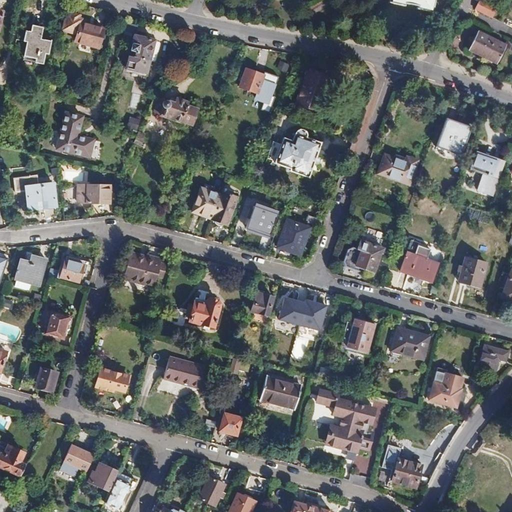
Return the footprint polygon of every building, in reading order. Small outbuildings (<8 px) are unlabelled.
[(434,12),(436,0),(390,0),(390,3),(406,6),(407,3),(420,6),(420,9),(434,12)] [(492,18),(497,7),(482,0),(479,0),(475,9),(492,18)] [(82,22),(83,19),(80,18),(66,14),(61,30),(77,35),(75,42),(98,49),(104,28),(82,22)] [(26,42),(23,56),(35,59),(35,63),(43,65),(45,54),(48,55),(51,41),(41,39),(43,27),(32,25),(30,32),(26,31),(23,41),(26,42)] [(498,63),(506,45),(478,30),(468,50),(484,58),(485,56),(498,63)] [(155,41),(155,40),(134,35),(126,69),(147,74),(150,60),(154,61),(156,60),(160,44),(158,42),(155,41)] [(498,63),(485,56),(484,58),(497,64),(498,63)] [(289,64),(282,62),(279,70),(286,72),(289,64)] [(264,75),(245,69),(239,87),(258,94),(264,75)] [(307,71),(295,104),(318,112),(330,79),(307,71)] [(162,107),(156,105),(153,113),(181,123),(181,121),(192,125),(198,109),(187,105),(188,102),(175,98),(174,102),(166,99),(165,100),(163,101),(162,103),(161,104),(161,106),(162,107)] [(65,112),(56,150),(90,158),(94,140),(78,136),(83,116),(65,112)] [(137,130),(139,120),(130,118),(127,128),(137,130)] [(436,148),(461,156),(471,127),(446,119),(436,148)] [(296,134),(295,136),(293,142),(284,139),(276,162),(292,168),(291,171),(308,177),(320,143),(305,138),(306,136),(305,133),(305,132),(302,130),(300,130),(298,131),(296,134)] [(142,139),(144,134),(138,132),(133,143),(140,146),(143,139),(142,139)] [(477,190),(493,196),(504,163),(476,153),(470,169),(483,173),(477,190)] [(384,155),(377,174),(409,185),(418,161),(406,157),(405,162),(384,155)] [(43,209),(57,208),(54,182),(25,186),(28,207),(43,206),(43,209)] [(108,204),(108,186),(77,185),(76,203),(108,204)] [(219,195),(200,188),(192,212),(211,219),(215,207),(219,195)] [(236,197),(221,192),(219,195),(215,207),(211,219),(211,221),(226,226),(236,197)] [(246,214),(250,216),(245,229),(269,237),(278,214),(255,206),(256,202),(251,200),(246,214)] [(286,219),(276,247),(300,256),(310,228),(286,219)] [(360,240),(357,249),(361,250),(355,266),(374,273),(383,248),(360,240)] [(432,282),(438,263),(426,259),(431,247),(411,240),(400,271),(432,282)] [(351,264),(355,266),(361,250),(357,249),(351,264)] [(130,254),(123,279),(153,287),(156,277),(163,279),(165,271),(158,269),(160,262),(161,258),(147,255),(146,258),(130,254)] [(31,284),(40,286),(47,259),(31,255),(30,262),(20,259),(14,280),(16,280),(31,284)] [(458,282),(480,288),(487,263),(465,257),(462,266),(461,272),(458,282)] [(59,266),(56,277),(79,283),(84,265),(65,259),(63,267),(59,266)] [(167,264),(160,262),(158,269),(165,271),(167,264)] [(501,297),(511,301),(511,269),(501,297)] [(16,280),(15,286),(29,290),(31,284),(16,280)] [(251,311),(269,316),(274,297),(256,292),(251,311)] [(40,304),(42,296),(34,294),(32,302),(40,304)] [(189,305),(187,311),(191,312),(189,319),(189,321),(213,327),(219,304),(217,300),(212,298),(208,301),(195,297),(193,306),(189,305)] [(320,332),(327,305),(303,299),(302,303),(281,297),(275,321),(320,332)] [(61,338),(63,338),(68,317),(51,312),(45,333),(61,338)] [(346,348),(367,353),(375,324),(354,319),(353,323),(346,347),(346,348)] [(340,345),(346,347),(353,323),(346,322),(340,345)] [(430,336),(397,327),(391,351),(423,360),(430,336)] [(33,330),(31,340),(59,347),(61,338),(45,333),(33,330)] [(478,368),(495,372),(498,360),(505,361),(508,351),(484,345),(478,368)] [(181,380),(199,385),(204,366),(170,357),(164,379),(180,384),(181,380)] [(229,372),(238,374),(241,361),(233,359),(229,372)] [(52,392),(57,373),(41,368),(36,387),(52,392)] [(114,390),(124,393),(129,375),(100,368),(95,387),(113,392),(114,390)] [(300,385),(266,376),(260,401),(294,410),(300,385)] [(181,380),(180,384),(198,388),(199,385),(181,380)] [(462,389),(433,381),(428,400),(456,408),(462,389)] [(339,395),(319,390),(316,402),(335,407),(333,415),(343,417),(340,428),(334,426),(329,445),(347,450),(357,453),(358,448),(369,451),(373,433),(363,430),(364,423),(371,425),(375,408),(338,398),(339,395)] [(243,415),(225,411),(219,430),(237,435),(243,415)] [(325,444),(329,445),(334,426),(330,425),(325,444)] [(0,467),(20,476),(25,466),(19,463),(24,452),(8,445),(4,454),(0,452),(0,467)] [(78,469),(86,473),(94,455),(71,445),(63,462),(78,469)] [(354,461),(357,453),(347,450),(345,459),(354,461)] [(187,466),(183,458),(175,462),(179,470),(187,466)] [(391,482),(416,488),(422,465),(398,459),(391,482)] [(78,469),(63,462),(59,471),(74,478),(78,469)] [(87,481),(108,491),(117,471),(99,463),(94,473),(92,471),(87,481)] [(104,502),(119,509),(133,480),(117,473),(104,502)] [(209,477),(199,499),(215,506),(219,497),(222,492),(225,484),(209,477)] [(251,511),(256,501),(237,493),(229,511),(251,511)] [(290,511),(331,511),(332,511),(293,501),(290,511)]
